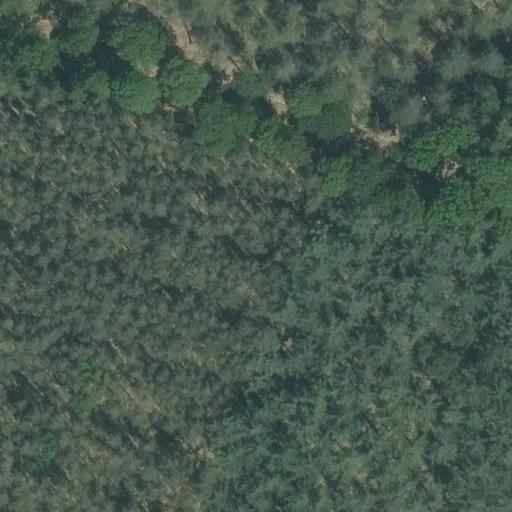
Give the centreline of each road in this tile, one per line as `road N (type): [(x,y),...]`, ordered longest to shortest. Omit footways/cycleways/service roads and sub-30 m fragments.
road 1 (track): [(0,7),(511,187)]
road 2 (track): [(395,511),(511,246)]
